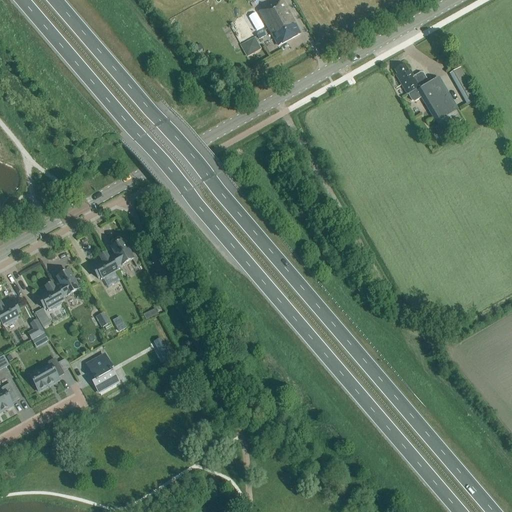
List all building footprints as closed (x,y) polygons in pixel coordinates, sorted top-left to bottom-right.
[(298,29),(282,0),(279,0),(265,8),(266,8),(259,12),(276,44),(277,44),(278,46),(300,34),(297,29),(298,29)] [(246,16),(233,24),(237,31),(250,23),(246,16)] [(263,31),(256,34),(259,40),(266,36),(263,31)] [(463,119),(439,78),(430,84),(423,74),(420,73),(414,77),(410,71),(409,72),(405,65),(395,71),(397,75),(396,76),(407,95),(408,94),(412,101),(415,102),(421,98),(442,132),(463,119)] [(460,68),(451,73),(469,105),(478,100),(460,68)] [(113,252),(108,255),(116,269),(121,266),(121,267),(133,260),(131,257),(132,256),(128,248),(127,248),(123,242),(112,249),(113,252)] [(108,254),(90,264),(99,279),(101,278),(103,281),(104,280),(108,287),(122,279),(118,272),(116,269),(108,255),(108,254)] [(73,278),(69,273),(57,279),(59,282),(54,285),(62,299),(67,297),(79,290),(77,287),(78,286),(73,278)] [(62,299),(54,285),(36,295),(44,310),(47,308),(48,311),(52,309),(52,310),(61,305),(60,304),(64,302),(62,299)] [(20,314),(11,299),(0,305),(0,320),(2,324),(3,327),(7,325),(7,326),(16,321),(15,320),(19,318),(17,316),(20,314)] [(51,324),(43,309),(35,314),(43,328),(51,324)] [(152,318),(149,312),(143,315),(146,321),(152,318)] [(96,318),(101,328),(110,323),(105,313),(96,318)] [(126,329),(120,318),(113,322),(119,333),(126,329)] [(44,333),(37,321),(31,324),(34,330),(28,334),(31,340),(44,333)] [(44,333),(31,340),(36,348),(48,341),(44,333)] [(168,350),(157,356),(161,364),(172,358),(168,350)] [(98,366),(90,370),(93,376),(94,378),(96,381),(93,383),(99,393),(118,382),(111,369),(112,368),(110,365),(110,366),(104,356),(95,361),(98,366)] [(57,378),(64,375),(55,360),(41,368),(43,371),(31,378),(39,392),(49,387),(54,384),(59,381),(57,378)] [(19,399),(10,384),(0,390),(0,414),(3,412),(3,413),(8,410),(7,410),(13,407),(11,404),(19,399)]
